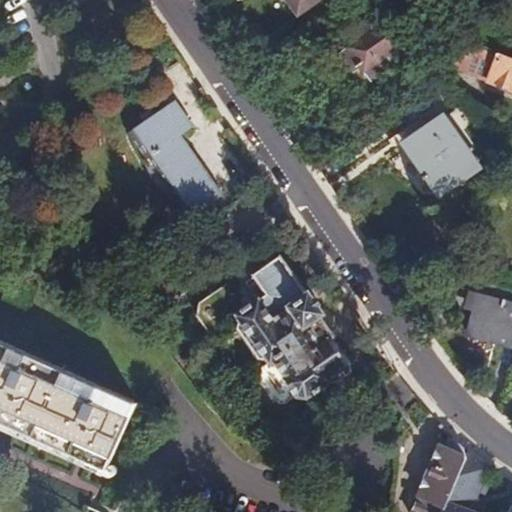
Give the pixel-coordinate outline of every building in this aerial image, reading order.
[(289,0),(298,14),(318,0),(289,0)] [(380,11),(338,40),(345,50),(341,53),(354,73),(359,70),(368,83),(410,55),(380,11)] [(511,59),(481,48),(453,68),(511,89),(511,59)] [(137,131),(195,215),(224,195),(181,134),(193,125),(177,103),(137,131)] [(461,103),(408,140),(444,192),(483,166),(459,131),(473,121),(461,103)] [(242,258),(202,285),(200,300),(228,342),(241,333),(257,358),(269,359),(271,357),(280,370),(285,372),(284,378),(294,393),(305,395),(332,377),(338,376),(351,368),(350,362),(334,340),(336,338),(336,337),(321,315),(323,314),(311,295),(309,297),(276,249),(248,267),(242,258)] [(511,306),(470,293),(465,308),(474,311),(467,334),(511,347),(511,306)] [(0,418),(111,470),(140,403),(0,339),(0,418)] [(440,511),(469,449),(450,431),(445,442),(441,441),(410,511),(412,511),(440,511)] [(440,511),(495,511),(481,506),(483,501),(479,492),(490,465),(477,456),(469,449),(440,511)]
